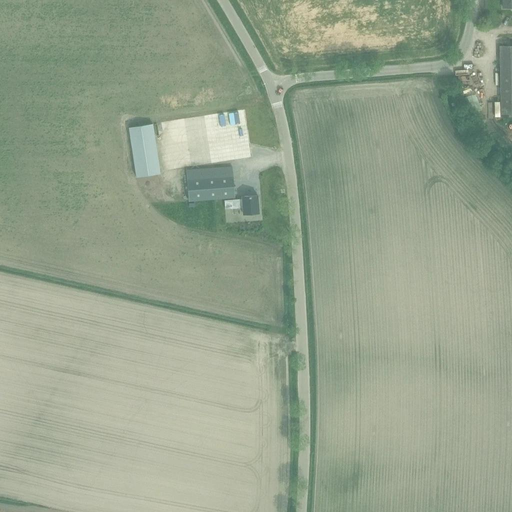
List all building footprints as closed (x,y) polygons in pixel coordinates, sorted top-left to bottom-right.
[(511,7),(511,0),(503,0),(503,8),(511,7)] [(501,116),(511,116),(511,45),(500,46),(501,116)] [(242,117),(218,124),(227,148),(248,142),(247,139),(271,131),(265,112),(243,119),(242,117)] [(201,122),(182,125),(183,135),(199,132),(200,138),(204,137),(201,122)] [(153,124),(129,128),(137,177),(161,174),(153,124)] [(491,148),(497,145),(494,139),(488,141),(491,148)] [(235,198),(233,167),(187,171),(189,202),(235,198)] [(242,199),(225,200),(225,209),(243,208),(243,214),(259,213),(258,196),(242,197),(242,199)]
